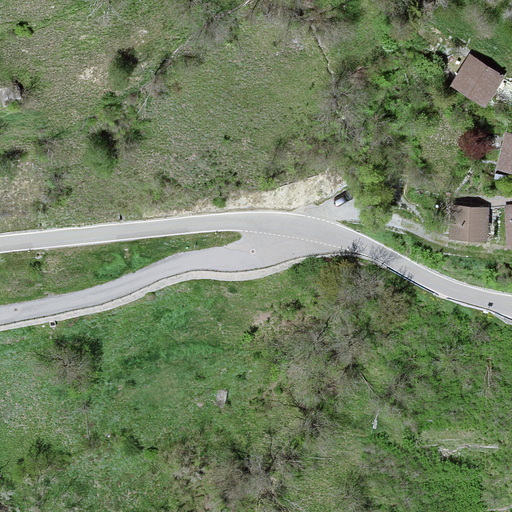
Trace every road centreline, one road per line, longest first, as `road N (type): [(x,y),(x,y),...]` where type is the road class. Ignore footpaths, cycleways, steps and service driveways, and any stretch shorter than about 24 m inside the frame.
road 1 (residential): [(0,321),(104,300),(180,265),(243,258),(317,230)]
road 2 (unclassified): [(317,230),(231,225),(0,247)]
road 3 (unclassified): [(511,309),(317,230)]
road 4 (track): [(317,230),(386,227),(441,246),(511,248)]
